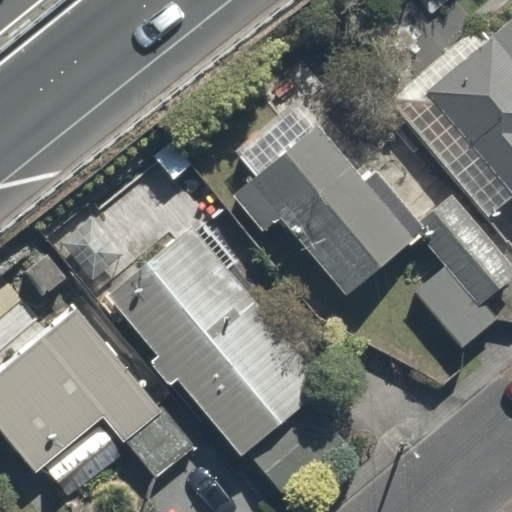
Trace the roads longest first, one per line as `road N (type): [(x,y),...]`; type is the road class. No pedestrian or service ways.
road 1 (trunk): [(163,0),(0,127)]
road 2 (residential): [(511,433),(416,511)]
